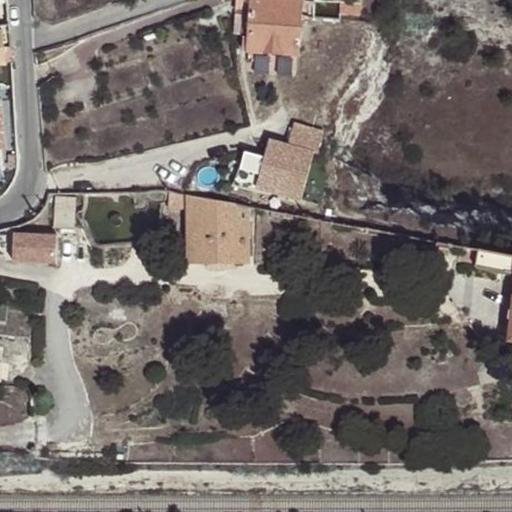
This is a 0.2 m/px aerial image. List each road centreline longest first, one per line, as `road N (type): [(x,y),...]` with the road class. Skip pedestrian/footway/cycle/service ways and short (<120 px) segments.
road 1 (residential): [(0,439),(63,435),(69,418),(55,293),(65,280),(123,276),(444,299)]
road 2 (residential): [(0,216),(24,202),(33,183),(23,0)]
road 3 (unknown): [(24,202),(246,143)]
road 4 (unknown): [(26,47),(151,0)]
